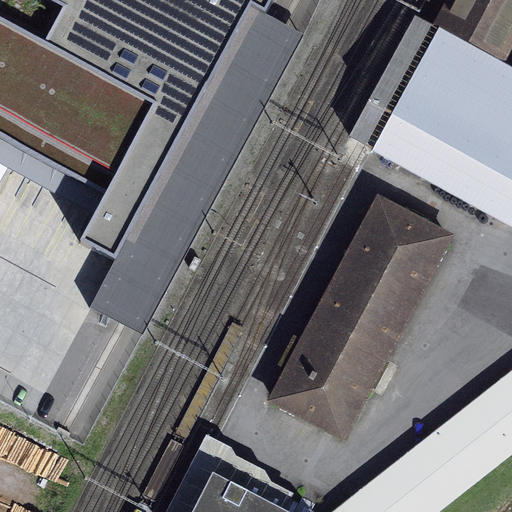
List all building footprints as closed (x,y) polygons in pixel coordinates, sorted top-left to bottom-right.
[(114,263),(115,263),(251,10),(265,18),(266,17),(274,0),(0,0),(0,140),(106,197),(80,244),(114,263)] [(511,0),(447,0),(435,24),(506,64),(511,52),(511,0)] [(115,263),(114,263),(90,309),(121,326),(143,337),(304,37),(282,25),(266,17),(265,18),(251,10),(115,263)] [(511,71),(434,28),(424,22),(415,18),(349,142),(360,147),(511,229),(511,71)] [(267,403),(345,443),(455,237),(378,196),(267,403)] [(511,328),(511,287),(495,319),(511,328)] [(511,372),(334,511),(441,511),(511,456),(511,372)] [(195,511),(214,477),(283,511),(293,494),(270,483),(264,470),(234,456),(237,451),(208,439),(170,511),(195,511)] [(283,511),(214,477),(195,511),(283,511)]
